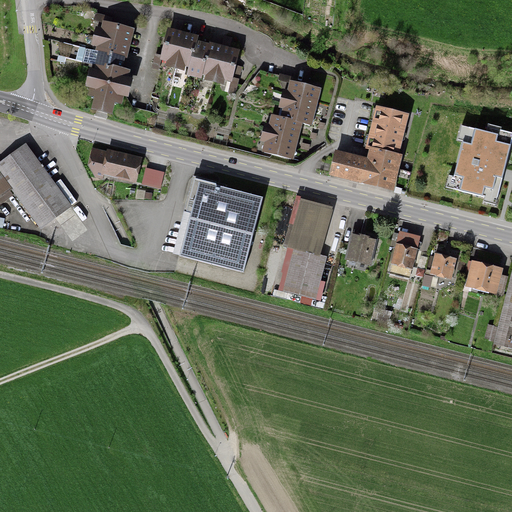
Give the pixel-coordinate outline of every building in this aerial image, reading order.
[(99,28),(97,37),(129,45),(132,30),(105,23),(103,29),(99,28)] [(176,64),(184,34),(170,30),(163,61),(176,64)] [(184,34),(176,64),(190,68),(197,41),(198,37),(184,34)] [(125,58),(129,45),(97,37),(96,44),(100,45),(99,52),(125,58)] [(202,73),(210,45),(197,41),(190,68),(188,76),(201,79),(202,73)] [(215,77),(223,48),(210,45),(202,73),(215,77)] [(223,48),(215,77),(230,81),(237,52),(223,48)] [(122,72),(125,58),(99,52),(86,49),(83,62),(97,66),(122,72)] [(130,74),(122,72),(97,66),(91,82),(91,89),(89,97),(96,99),(94,109),(113,114),(115,103),(123,105),(124,97),(130,98),(134,81),(130,79),(130,74)] [(288,94),(291,83),(258,75),(254,88),(287,96),(288,94)] [(291,83),(288,94),(318,101),(321,90),(291,83)] [(315,113),(318,101),(288,94),(287,96),(285,106),(315,113)] [(312,126),(315,113),(285,106),(282,119),(302,124),(312,126)] [(366,148),(371,149),(400,156),(410,116),(376,108),(366,148)] [(271,116),(268,127),(299,135),(302,124),(282,119),(271,116)] [(268,127),(265,140),(296,148),(299,135),(268,127)] [(462,130),(459,143),(463,144),(454,180),(450,179),(447,189),(485,199),(484,204),(495,206),(511,141),(511,137),(500,135),(500,132),(488,129),(486,136),(462,130)] [(293,161),(296,148),(265,140),(262,153),(293,161)] [(0,199),(12,190),(41,230),(72,208),(26,145),(0,163),(0,199)] [(136,184),(142,159),(107,150),(106,152),(92,149),(88,167),(94,179),(103,181),(104,176),(136,184)] [(403,157),(400,156),(371,149),(368,160),(337,153),(331,177),(394,193),(403,157)] [(159,191),(163,174),(145,170),(141,187),(159,191)] [(244,274),(265,199),(195,179),(190,199),(195,201),(180,256),(244,274)] [(419,239),(400,234),(392,267),(411,271),(419,239)] [(377,242),(351,236),(345,261),(371,267),(377,242)] [(324,258),(295,251),(286,285),(315,293),(324,258)] [(457,261),(435,256),(430,276),(452,282),(457,261)] [(502,271),(473,264),(467,289),(496,296),(502,271)] [(511,350),(511,274),(494,345),(511,350)]
